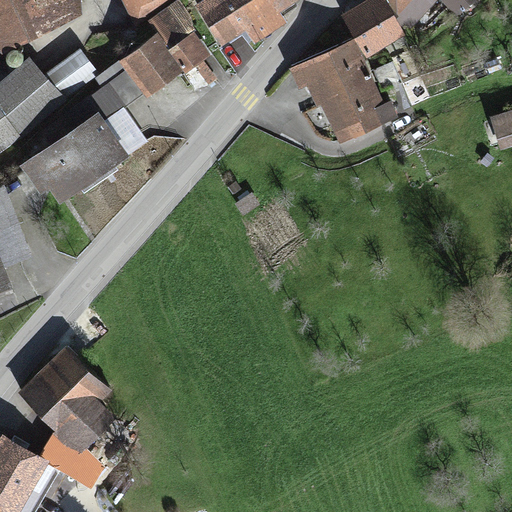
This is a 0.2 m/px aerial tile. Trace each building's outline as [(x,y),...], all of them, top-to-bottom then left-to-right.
[(0,0),(0,45),(77,14),(71,0),(0,0)] [(120,0),(127,13),(154,0),(120,0)] [(200,0),(191,5),(215,51),(312,2),(310,0),(200,0)] [(382,0),(406,22),(427,0),(433,0),(449,16),(464,0),(382,0)] [(377,3),(344,17),(361,56),(394,42),(377,3)] [(156,39),(119,65),(143,100),(208,55),(174,6),(147,25),(156,39)] [(348,44),(298,68),(337,146),(387,122),(348,44)] [(0,144),(91,81),(74,57),(35,84),(26,72),(0,90),(0,144)] [(511,112),(484,125),(498,155),(511,148),(511,112)] [(92,116),(17,166),(37,195),(46,188),(57,204),(121,160),(92,116)] [(0,205),(0,291),(6,289),(0,274),(0,272),(25,262),(0,205)] [(61,350),(15,394),(70,452),(105,419),(83,396),(94,385),(61,350)] [(0,442),(0,510),(3,511),(35,511),(56,471),(0,442)]
